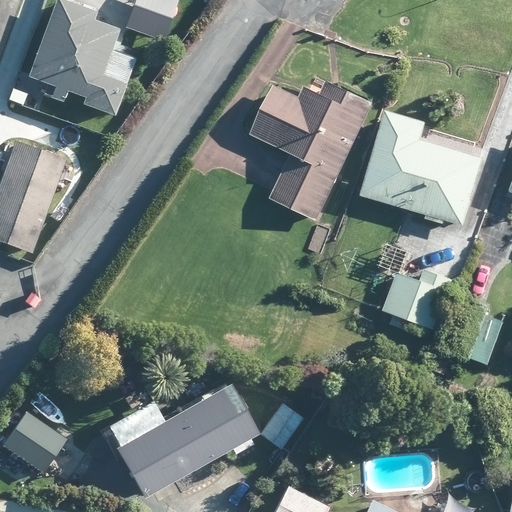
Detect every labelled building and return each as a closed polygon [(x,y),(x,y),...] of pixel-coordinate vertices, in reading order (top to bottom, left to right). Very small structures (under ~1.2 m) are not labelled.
[(91,13),(85,11),(54,0),(52,0),(26,72),(23,78),(44,86),(40,95),(43,97),(60,103),(63,93),(80,99),(78,106),(109,117),(130,61),(114,55),(105,51),(113,30),(100,25),(88,21),(91,13)] [(350,94),(333,86),(314,77),(310,86),(308,89),(303,87),(302,90),(298,99),(272,87),(249,135),(289,155),(273,190),(269,198),(315,221),(371,104),(350,94)] [(419,141),(424,123),(384,112),(359,196),(408,211),(461,226),(481,159),(419,141)] [(21,135),(23,130),(8,125),(7,129),(0,126),(0,192),(2,194),(24,136),(21,135)] [(433,331),(452,281),(423,270),(419,282),(396,273),(381,312),(392,315),(389,324),(405,330),(409,321),(433,331)] [(23,303),(33,309),(39,299),(29,293),(23,303)] [(458,297),(439,349),(467,360),(468,358),(486,365),(505,316),(487,309),(488,308),(458,297)] [(135,387),(110,385),(108,409),(133,411),(135,387)] [(237,444),(251,436),(223,386),(189,405),(139,434),(131,419),(109,433),(117,447),(110,451),(116,463),(120,470),(128,483),(138,500),(152,492),(168,483),(193,469),(200,464),(221,452),(237,444)] [(279,404),(257,435),(278,449),(300,418),(294,413),(305,399),(295,392),(284,407),(279,404)] [(91,482),(93,476),(94,472),(76,467),(74,476),(46,467),(41,482),(105,503),(108,494),(110,488),(95,483),(91,482)] [(323,511),(326,507),(284,486),(270,511),(323,511)] [(389,511),(367,501),(361,511),(389,511)]
